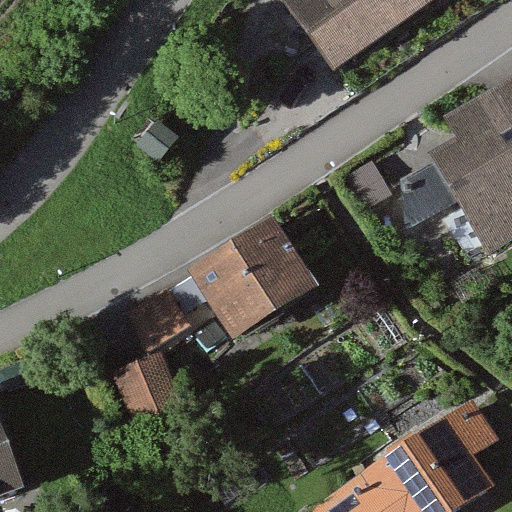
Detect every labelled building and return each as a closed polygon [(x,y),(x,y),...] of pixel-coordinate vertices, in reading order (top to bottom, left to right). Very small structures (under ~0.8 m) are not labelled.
[(445,8),(439,0),(299,0),(269,20),(319,93),(445,8)] [(511,260),(511,97),(455,132),(465,147),(412,179),(438,222),(460,209),(497,269),(511,260)] [(325,304),(277,229),(126,325),(151,365),(216,324),(239,359),(325,304)] [(190,428),(166,368),(122,386),(146,445),(190,428)] [(471,402),(311,510),(312,511),(458,511),(495,487),(474,456),(497,441),(471,402)] [(0,511),(8,511),(24,507),(0,440),(0,511)]
